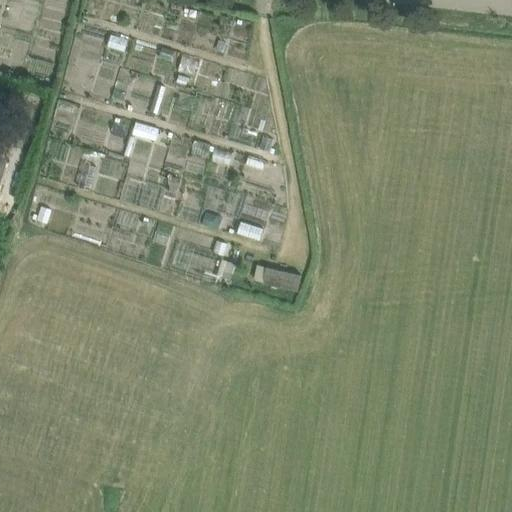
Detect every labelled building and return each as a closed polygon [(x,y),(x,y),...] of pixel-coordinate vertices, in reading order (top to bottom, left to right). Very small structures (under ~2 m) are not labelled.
[(128,40),(112,35),(109,46),(124,51),(128,40)] [(173,52),(162,48),(159,57),(171,61),(173,52)] [(198,60),(183,56),(178,72),(193,77),(198,60)] [(111,118),(84,109),(80,120),(108,128),(111,118)] [(158,131),(136,125),(133,134),(155,141),(158,131)] [(269,152),(273,141),(263,138),(260,149),(269,152)] [(207,158),(211,144),(196,140),(192,153),(207,158)] [(211,162),(229,166),(232,153),(214,149),(211,162)] [(80,184),(91,187),(96,169),(85,166),(80,184)] [(262,240),(273,203),(251,196),(239,233),(262,240)] [(51,211),(41,208),(37,222),(47,225),(51,211)] [(117,224),(135,230),(138,221),(120,215),(117,224)] [(216,242),(213,252),(223,255),(226,245),(216,242)] [(223,259),(219,269),(232,273),(235,264),(223,259)] [(298,290),(301,276),(265,267),(263,282),(298,290)]
